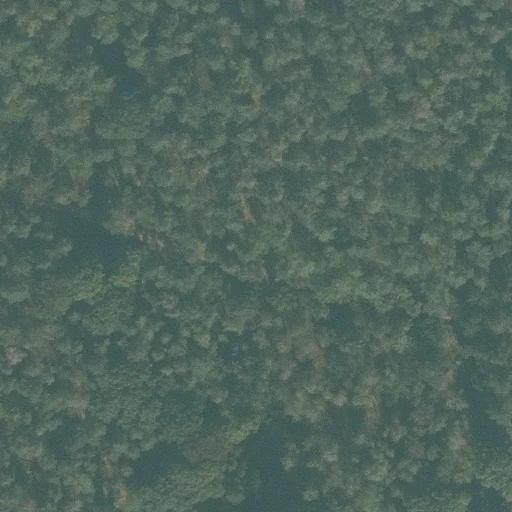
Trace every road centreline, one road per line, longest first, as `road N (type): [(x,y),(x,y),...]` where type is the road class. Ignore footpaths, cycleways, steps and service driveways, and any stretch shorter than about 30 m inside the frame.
road 1 (track): [(160,238),(511,323)]
road 2 (track): [(0,181),(160,238)]
